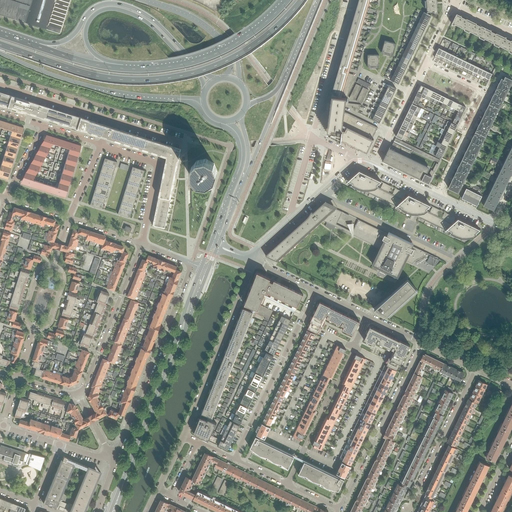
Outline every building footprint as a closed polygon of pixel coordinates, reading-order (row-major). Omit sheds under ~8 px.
[(0,0),(0,15),(22,22),(28,0),(0,0)] [(28,0),(22,22),(59,34),(69,0),(28,0)] [(331,93),(345,97),(347,97),(353,75),(348,73),(369,0),(358,0),(339,66),(341,66),(340,69),(338,68),(331,93)] [(425,0),(427,12),(433,12),(434,12),(434,13),(437,13),(436,0),(425,0)] [(424,12),(421,17),(428,21),(431,16),(430,15),(424,12)] [(451,23),(465,30),(470,21),(456,14),(451,23)] [(428,21),(421,17),(419,22),(426,26),(428,21)] [(465,30),(480,37),(484,28),(470,21),(465,30)] [(419,22),(416,27),(424,30),(426,26),(419,22)] [(424,30),(416,27),(414,32),(421,35),(424,30)] [(480,37),(494,43),(498,35),(484,28),(480,37)] [(414,32),(412,37),(419,40),(421,35),(414,32)] [(494,43),(508,50),(511,41),(498,35),(494,43)] [(419,40),(412,37),(409,42),(417,45),(419,40)] [(381,53),(382,53),(392,56),(392,54),(395,44),(384,41),(381,51),(382,51),(381,53)] [(409,42),(407,46),(414,50),(417,45),(409,42)] [(407,46),(406,49),(405,51),(412,55),(414,50),(407,46)] [(438,59),(442,50),(438,48),(434,57),(438,59)] [(446,52),(442,50),(438,59),(442,61),(446,52)] [(405,51),(402,56),(410,60),(412,55),(405,51)] [(450,54),(446,52),(442,61),(446,63),(450,54)] [(454,56),(450,54),(446,63),(450,65),(454,56)] [(378,66),(379,66),(379,55),(367,55),(367,66),(367,68),(378,68),(378,66)] [(410,60),(402,56),(400,61),(407,64),(410,60)] [(458,58),(454,56),(450,65),(454,67),(458,58)] [(463,60),(458,58),(454,67),(458,69),(463,60)] [(467,62),(463,60),(458,69),(462,71),(467,62)] [(400,61),(398,66),(405,69),(407,64),(400,61)] [(471,64),(467,62),(462,71),(466,73),(471,64)] [(475,66),(471,64),(466,73),(470,75),(475,66)] [(405,69),(398,66),(395,71),(402,74),(405,69)] [(479,68),(475,66),(470,75),(474,77),(479,68)] [(483,70),(479,68),(474,77),(478,79),(483,70)] [(487,72),(483,70),(478,79),(482,81),(487,72)] [(395,71),(393,76),(400,79),(402,74),(395,71)] [(491,74),(487,72),(482,81),(487,83),(491,74)] [(400,79),(393,76),(391,81),(397,84),(398,84),(400,79)] [(494,92),(503,96),(511,80),(505,77),(503,80),(501,79),(494,92)] [(358,79),(356,82),(369,88),(371,85),(358,79)] [(356,84),(349,98),(355,101),(361,87),(356,84)] [(386,90),(393,94),(396,88),(395,88),(388,85),(386,90)] [(416,94),(420,96),(425,88),(420,85),(416,94)] [(356,101),(361,104),(368,90),(363,87),(356,101)] [(429,90),(425,88),(420,96),(420,97),(424,99),(429,90)] [(386,90),(384,95),(391,98),(393,94),(386,90)] [(433,92),(429,90),(424,99),(428,101),(433,92)] [(0,105),(166,158),(168,158),(168,159),(169,159),(173,160),(172,160),(174,161),(174,160),(176,161),(177,161),(178,161),(181,149),(0,92),(0,105)] [(437,93),(433,92),(428,101),(432,103),(437,93)] [(497,110),(503,96),(494,92),(488,106),(497,110)] [(441,95),(437,93),(432,103),(436,105),(441,95)] [(420,97),(420,96),(416,94),(412,103),(416,105),(420,97)] [(381,100),(388,103),(391,98),(384,95),(381,100)] [(436,105),(440,106),(445,97),(441,95),(436,105)] [(344,103),(344,101),(344,98),(347,99),(347,98),(331,96),(327,132),(330,133),(330,136),(366,153),(373,139),(372,139),(377,128),(346,113),(342,112),(343,105),(352,106),(355,111),(356,108),(359,110),(361,105),(344,103)] [(448,99),(445,97),(440,106),(444,108),(448,99)] [(452,101),(448,99),(444,108),(448,110),(452,101)] [(381,100),(379,105),(386,108),(388,103),(381,100)] [(456,103),(452,101),(448,110),(452,112),(456,103)] [(461,105),(456,103),(452,112),(456,114),(461,105)] [(409,108),(418,113),(420,108),(411,104),(409,108)] [(377,110),(384,113),(386,108),(379,105),(377,110)] [(465,107),(461,105),(456,114),(461,116),(465,107)] [(481,120),(490,124),(497,110),(488,106),(481,120)] [(416,117),(418,113),(409,108),(407,112),(416,117)] [(377,110),(374,114),(381,118),(384,113),(377,110)] [(405,116),(414,121),(416,117),(407,112),(405,116)] [(372,120),(379,123),(381,118),(374,114),(372,120)] [(461,116),(456,114),(452,122),(457,124),(461,116)] [(412,125),(414,121),(405,116),(403,120),(412,125)] [(403,120),(401,124),(410,129),(412,125),(403,120)] [(483,138),(490,124),(481,120),(474,133),(483,138)] [(447,121),(445,126),(454,130),(456,126),(447,121)] [(14,132),(16,125),(8,123),(6,130),(14,132)] [(408,133),(410,129),(401,124),(399,128),(408,133)] [(23,128),(16,125),(14,132),(21,134),(23,128)] [(452,134),(454,130),(445,126),(443,130),(452,134)] [(399,128),(397,132),(406,137),(408,133),(399,128)] [(450,138),(452,134),(443,130),(441,134),(450,138)] [(404,141),(406,137),(397,132),(395,137),(404,141)] [(483,138),(474,133),(468,147),(477,151),(483,138)] [(448,142),(450,138),(441,134),(439,138),(448,142)] [(42,141),(50,143),(52,137),(46,135),(42,141)] [(58,139),(52,137),(50,143),(52,144),(56,145),(58,139)] [(438,163),(439,160),(395,138),(393,141),(438,163)] [(439,138),(437,142),(446,146),(448,142),(439,138)] [(72,150),(74,144),(67,142),(65,148),(72,150)] [(428,183),(437,164),(435,163),(432,171),(430,170),(428,175),(425,173),(427,168),(408,159),(411,151),(393,142),(390,147),(389,147),(382,161),(423,181),(428,183)] [(444,150),(446,146),(437,142),(435,146),(444,150)] [(81,146),(74,144),(72,150),(79,152),(81,146)] [(442,154),(444,150),(435,146),(433,150),(442,154)] [(470,165),(477,151),(468,147),(461,161),(470,165)] [(440,159),(442,154),(433,150),(431,154),(440,159)] [(104,158),(103,164),(109,165),(115,167),(116,162),(104,158)] [(168,158),(166,158),(164,167),(158,197),(164,198),(170,199),(174,181),(177,167),(178,161),(177,161),(176,161),(174,160),(174,161),(172,160),(173,160),(169,159),(168,159),(168,158)] [(213,165),(205,160),(196,162),(191,169),(191,178),(192,179),(197,185),(206,187),(214,182),(217,173),(213,165)] [(470,165),(461,161),(454,175),(463,179),(470,165)] [(506,183),(511,170),(511,168),(504,164),(497,178),(506,183)] [(144,171),(132,167),(130,172),(136,174),(143,176),(144,171)] [(0,176),(7,179),(8,175),(9,173),(1,170),(0,172),(0,176)] [(481,230),(362,173),(359,171),(346,183),(347,182),(354,187),(357,188),(362,190),(367,190),(367,193),(395,207),(396,206),(403,211),(407,212),(412,214),(416,214),(417,217),(445,231),(446,230),(453,235),(456,236),(461,238),(466,238),(470,237),(473,237),(476,235),(475,233),(479,230),(481,231),(481,230)] [(457,193),(463,179),(454,175),(448,188),(457,193)] [(19,183),(27,185),(29,179),(23,177),(19,183)] [(506,183),(497,178),(491,192),(500,196),(506,183)] [(39,182),(32,180),(29,179),(27,185),(35,188),(39,182)] [(57,195),(59,188),(57,188),(51,186),(49,192),(57,195)] [(65,197),(67,191),(59,188),(57,195),(65,197)] [(471,191),(466,189),(461,198),(466,201),(471,191)] [(204,190),(191,190),(191,197),(192,205),(192,208),(205,208),(205,207),(205,201),(208,201),(211,192),(208,192),(204,192),(204,191),(204,190)] [(471,191),(466,201),(471,203),(476,194),(471,191)] [(493,210),(500,196),(491,192),(484,206),(493,210)] [(481,196),(476,194),(471,203),(476,206),(481,196)] [(278,261),(277,261),(322,220),(335,227),(336,224),(342,212),(348,216),(349,215),(335,209),(337,207),(325,201),(324,203),(312,213),(311,212),(309,216),(307,218),(305,220),(265,256),(277,261),(278,261)] [(18,215),(18,216),(20,210),(13,207),(12,213),(14,214),(13,217),(16,218),(17,215),(18,215)] [(23,210),(20,210),(18,216),(20,216),(19,219),(20,219),(19,222),(20,222),(21,219),(22,220),(22,219),(24,220),(27,212),(23,210)] [(27,212),(24,220),(29,221),(29,222),(30,222),(29,225),(30,225),(34,214),(27,212)] [(41,216),(34,214),(30,225),(32,226),(32,223),(34,223),(38,224),(41,216)] [(41,216),(38,224),(40,225),(41,226),(40,229),(42,229),(43,226),(44,226),(45,224),(47,218),(45,218),(46,217),(41,216)] [(435,258),(439,260),(438,260),(439,260),(440,260),(412,246),(413,244),(388,232),(387,234),(358,220),(357,220),(358,220),(352,232),(336,224),(335,227),(380,249),(372,265),(397,277),(405,261),(412,264),(413,263),(413,262),(414,261),(415,260),(416,259),(417,259),(420,258),(421,257),(422,257),(423,256),(423,255),(424,254),(425,253),(431,256),(430,256),(431,256),(435,258),(434,258),(435,258)] [(78,231),(77,234),(79,234),(79,236),(81,237),(82,235),(83,235),(83,236),(85,236),(84,239),(85,239),(88,231),(85,230),(79,228),(78,231)] [(3,231),(2,236),(12,239),(13,240),(13,238),(12,237),(9,236),(10,234),(3,231)] [(88,231),(85,239),(84,242),(85,243),(86,240),(87,241),(88,240),(91,241),(94,233),(88,231)] [(94,233),(91,241),(94,242),(94,243),(95,243),(94,246),(96,246),(100,235),(94,233)] [(100,235),(96,246),(97,247),(98,243),(102,245),(104,239),(105,237),(104,236),(100,235)] [(104,239),(102,245),(99,252),(101,252),(102,249),(103,249),(106,250),(109,242),(106,241),(106,239),(104,239)] [(109,242),(106,250),(110,251),(109,252),(111,252),(110,255),(115,244),(109,242)] [(55,249),(57,249),(58,250),(59,250),(60,250),(61,251),(62,251),(66,252),(69,253),(69,250),(72,251),(72,248),(67,247),(66,246),(65,246),(64,246),(62,245),(60,245),(59,244),(57,243),(57,244),(55,249)] [(115,244),(110,255),(111,255),(112,252),(114,253),(115,250),(120,252),(119,254),(121,255),(121,253),(122,251),(123,248),(123,247),(119,245),(118,245),(116,244),(115,244)] [(122,251),(121,253),(121,255),(120,257),(119,257),(118,259),(116,258),(115,259),(117,260),(124,263),(128,254),(122,251)] [(146,259),(146,260),(148,263),(152,265),(155,258),(148,255),(147,260),(146,259)] [(439,261),(431,257),(429,262),(435,265),(439,261)] [(162,261),(155,258),(152,265),(153,265),(153,267),(153,268),(155,268),(156,268),(159,269),(162,261)] [(147,265),(148,263),(146,260),(145,260),(142,260),(140,266),(147,269),(148,265),(147,265)] [(162,261),(159,269),(162,270),(162,271),(164,272),(163,275),(165,274),(165,272),(166,271),(167,271),(170,264),(166,262),(162,261)] [(177,267),(170,264),(167,271),(169,271),(172,273),(177,270),(176,269),(177,267)] [(147,269),(140,266),(139,269),(138,268),(136,273),(137,273),(146,277),(147,275),(146,275),(147,273),(146,273),(147,271),(146,270),(147,269)] [(19,273),(16,271),(15,274),(27,278),(29,272),(21,269),(19,273)] [(177,270),(172,273),(171,276),(167,275),(167,276),(178,280),(181,272),(177,270)] [(270,279),(257,272),(244,305),(244,307),(245,307),(253,310),(252,312),(269,319),(272,311),(262,306),(260,305),(264,294),(270,279)] [(110,276),(109,278),(117,281),(119,277),(109,273),(108,275),(110,276)] [(26,283),(27,278),(15,274),(14,276),(18,277),(17,280),(26,283)] [(178,281),(178,280),(167,276),(166,278),(167,279),(168,278),(169,278),(168,283),(176,286),(178,281)] [(142,283),(143,281),(135,278),(133,283),(143,286),(143,284),(143,283),(142,283)] [(297,307),(298,305),(303,295),(274,280),(274,281),(270,279),(264,294),(267,295),(268,293),(297,307)] [(12,282),(11,284),(11,285),(24,289),(26,283),(17,280),(16,283),(12,282)] [(176,286),(168,283),(164,281),(164,282),(167,284),(166,284),(167,285),(166,288),(174,291),(176,286)] [(416,289),(409,281),(391,297),(390,296),(389,296),(385,299),(374,309),(387,316),(399,305),(416,289)] [(105,284),(106,285),(107,285),(106,288),(113,291),(115,286),(105,282),(105,284)] [(22,294),(24,289),(11,285),(11,287),(15,288),(14,291),(22,294)] [(139,292),(139,291),(131,287),(129,292),(139,296),(140,294),(139,293),(139,292)] [(172,297),(174,291),(166,288),(164,291),(163,292),(160,291),(160,292),(171,297),(172,297)] [(97,293),(99,294),(98,295),(107,298),(109,294),(98,290),(97,293)] [(14,291),(13,294),(9,293),(8,295),(21,299),(22,294),(14,291)] [(171,297),(160,292),(160,293),(162,294),(162,295),(161,299),(169,302),(171,297)] [(80,300),(75,299),(76,296),(68,293),(66,299),(79,303),(80,300)] [(19,305),(21,299),(8,295),(7,297),(11,299),(10,302),(6,300),(6,301),(19,305)] [(78,305),(79,303),(66,299),(64,304),(73,307),(74,304),(78,305)] [(105,303),(96,299),(96,301),(97,302),(96,304),(105,308),(106,305),(104,304),(105,303)] [(167,307),(169,302),(161,299),(159,303),(159,302),(158,303),(156,302),(155,303),(167,307)] [(138,306),(138,304),(138,303),(131,300),(129,305),(139,309),(140,306),(138,306)] [(6,303),(10,304),(8,308),(17,310),(19,305),(6,301),(6,303)] [(319,302),(309,322),(310,323),(307,329),(317,334),(321,327),(320,326),(325,316),(326,317),(326,318),(343,327),(342,330),(353,335),(359,322),(348,317),(348,318),(345,316),(346,315),(332,309),(331,310),(329,309),(330,307),(319,302)] [(167,307),(155,303),(155,304),(157,305),(157,306),(158,307),(156,310),(165,313),(167,307)] [(63,310),(75,314),(76,311),(72,310),(73,307),(64,304),(63,310)] [(103,312),(105,308),(96,304),(96,305),(92,304),(91,307),(103,312)] [(101,317),(103,312),(91,307),(90,308),(94,309),(93,313),(101,317)] [(221,363),(201,414),(211,418),(252,312),(243,308),(223,359),(224,360),(223,363),(221,363)] [(136,316),(134,315),(133,315),(134,312),(127,309),(125,314),(136,318),(136,316)] [(75,316),(75,314),(63,310),(61,315),(69,318),(71,314),(75,316)] [(163,318),(165,313),(156,310),(155,313),(154,313),(154,314),(151,313),(151,314),(163,318)] [(160,325),(163,318),(151,314),(150,315),(153,316),(153,317),(152,322),(160,325)] [(290,320),(281,315),(279,320),(288,325),(291,320),(290,320)] [(98,326),(100,321),(87,316),(86,319),(90,320),(89,322),(98,326)] [(132,325),(130,324),(131,321),(124,319),(122,323),(131,327),(132,325)] [(279,320),(276,325),(286,330),(288,325),(279,320)] [(94,334),(96,330),(83,325),(82,329),(86,331),(94,334)] [(157,335),(159,330),(147,325),(146,326),(149,327),(149,328),(150,329),(148,332),(157,335)] [(283,335),(286,330),(276,325),(274,330),(283,335)] [(363,340),(372,344),(374,345),(375,342),(377,342),(393,350),(394,348),(395,349),(390,359),(389,359),(386,365),(388,366),(388,367),(396,371),(399,364),(400,365),(410,345),(399,340),(399,341),(369,326),(366,333),(363,340)] [(16,336),(15,336),(23,339),(23,338),(22,338),(23,333),(13,330),(12,332),(15,333),(14,335),(16,336)] [(274,330),(272,335),(281,340),(283,335),(274,330)] [(306,330),(304,334),(305,334),(304,336),(303,336),(311,340),(314,334),(306,330)] [(157,335),(148,332),(147,335),(146,335),(146,336),(143,335),(142,336),(154,341),(157,335)] [(126,339),(124,338),(125,336),(118,333),(116,337),(126,341),(126,339)] [(279,345),(281,340),(272,335),(269,340),(279,345)] [(152,346),(154,341),(142,336),(142,337),(145,338),(144,339),(145,340),(144,343),(152,346)] [(309,346),(311,340),(303,336),(301,339),(302,340),(301,342),(300,341),(309,346)] [(87,347),(89,343),(80,339),(80,341),(78,341),(77,343),(87,347)] [(13,342),(12,346),(20,349),(21,344),(11,340),(11,341),(13,342)] [(269,340),(267,345),(276,349),(279,345),(269,340)] [(306,351),(309,346),(300,341),(298,345),(299,346),(298,348),(297,347),(306,351)] [(123,349),(120,348),(121,345),(114,342),(113,347),(123,351),(123,349)] [(36,347),(47,351),(47,349),(44,348),(44,345),(37,343),(36,347)] [(152,346),(144,343),(143,346),(142,346),(141,347),(139,346),(138,347),(150,352),(152,346)] [(274,354),(276,349),(267,345),(264,350),(274,354)] [(336,345),(322,375),(330,379),(331,379),(346,350),(336,345)] [(148,356),(150,352),(138,347),(138,348),(141,349),(139,353),(148,356)] [(296,351),(297,351),(296,353),(295,353),(294,353),(303,357),(306,351),(297,347),(296,351)] [(242,372),(244,373),(255,350),(253,349),(242,372)] [(120,358),(117,357),(118,354),(111,351),(109,356),(119,360),(120,358)] [(33,357),(44,360),(45,357),(41,356),(42,354),(34,352),(33,357)] [(265,352),(262,357),(270,361),(273,356),(265,352)] [(78,359),(85,362),(87,357),(77,353),(77,355),(79,356),(78,359)] [(148,356),(139,353),(137,357),(136,358),(134,357),(133,358),(145,362),(148,356)] [(294,353),(293,357),(294,357),(293,359),(292,358),(292,359),(300,363),(303,357),(294,353)] [(356,354),(353,359),(363,364),(365,359),(356,354)] [(424,355),(425,362),(433,366),(433,368),(440,371),(444,363),(425,354),(424,355)] [(415,370),(414,372),(422,375),(424,371),(421,370),(425,362),(424,355),(423,355),(415,370)] [(262,357),(259,362),(268,367),(270,361),(262,357)] [(9,361),(10,362),(11,359),(9,358),(8,360),(4,359),(2,365),(7,367),(9,361)] [(143,368),(145,362),(133,358),(133,359),(136,360),(135,361),(136,361),(134,365),(143,368)] [(109,364),(110,362),(107,360),(103,359),(102,359),(101,364),(110,367),(111,365),(109,364)] [(298,368),(300,363),(292,359),(290,362),(291,363),(290,365),(289,364),(298,368)] [(353,359),(351,364),(361,369),(363,364),(353,359)] [(34,368),(38,370),(40,364),(31,361),(30,366),(34,367),(34,368)] [(259,362),(257,368),(265,372),(268,367),(259,362)] [(75,366),(74,369),(81,371),(83,367),(74,363),(73,365),(75,366)] [(444,363),(440,371),(443,372),(441,376),(445,377),(447,374),(453,377),(451,380),(455,382),(456,380),(460,382),(463,374),(463,373),(444,363)] [(289,364),(287,368),(288,368),(287,370),(286,370),(295,374),(298,368),(289,364)] [(351,364),(349,369),(358,374),(361,369),(351,364)] [(143,368),(134,365),(133,368),(132,368),(132,369),(129,368),(129,369),(141,373),(143,368)] [(385,372),(394,376),(396,371),(388,367),(385,372)] [(40,370),(38,370),(34,368),(32,374),(40,377),(42,371),(40,370)] [(74,370),(72,374),(71,377),(78,380),(81,371),(74,369),(73,368),(73,369),(74,370)] [(108,375),(105,374),(106,371),(99,368),(97,373),(107,377),(108,375)] [(257,368),(254,373),(263,377),(265,372),(257,368)] [(138,379),(141,373),(129,369),(128,370),(131,371),(131,372),(130,376),(138,379)] [(346,374),(356,379),(358,374),(349,369),(346,374)] [(292,380),(295,374),(286,370),(285,374),(286,374),(285,376),(284,376),(292,380)] [(383,377),(391,381),(394,376),(385,372),(383,377)] [(254,373),(252,378),(260,382),(263,377),(254,373)] [(410,381),(418,385),(422,377),(414,373),(410,381)] [(353,384),(356,379),(346,374),(344,379),(353,384)] [(66,386),(69,378),(63,376),(63,375),(62,375),(61,376),(59,383),(66,386)] [(314,410),(330,379),(322,375),(306,406),(314,410)] [(138,379),(130,376),(129,379),(128,379),(128,380),(125,379),(125,380),(136,384),(138,379)] [(281,381),(289,385),(292,380),(284,376),(282,379),(283,380),(282,382),(281,381)] [(71,377),(70,378),(69,378),(66,386),(67,386),(68,386),(69,386),(77,382),(78,381),(78,380),(71,377)] [(383,377),(380,382),(389,387),(391,381),(383,377)] [(104,384),(102,383),(103,381),(95,378),(94,382),(104,386),(104,384)] [(252,378),(249,383),(258,388),(260,382),(252,378)] [(343,385),(351,389),(353,384),(344,379),(341,384),(343,385)] [(137,384),(136,384),(125,380),(124,381),(127,382),(127,383),(128,384),(126,387),(135,390),(137,384)] [(435,381),(434,380),(415,420),(416,421),(435,381)] [(484,391),(486,385),(487,384),(478,380),(475,386),(484,391)] [(286,391),(289,385),(281,381),(279,385),(280,385),(279,387),(278,387),(286,391)] [(414,393),(418,385),(410,381),(406,389),(414,393)] [(378,388),(386,392),(389,387),(380,382),(378,388)] [(249,383),(247,389),(255,393),(258,388),(249,383)] [(348,394),(351,389),(343,385),(341,390),(348,394)] [(475,386),(472,392),(481,396),(484,391),(475,386)] [(135,390),(126,387),(125,390),(124,390),(124,391),(121,390),(121,391),(133,395),(135,390)] [(275,393),(284,397),(286,391),(278,387),(276,391),(277,391),(276,393),(275,393)] [(375,393),(384,397),(386,392),(378,388),(375,393)] [(247,389),(244,394),(253,398),(255,393),(247,389)] [(402,397),(410,401),(414,393),(406,389),(402,397)] [(338,396),(346,399),(348,394),(341,390),(338,396)] [(450,400),(453,394),(445,390),(443,393),(442,393),(441,395),(450,400)] [(28,391),(26,397),(34,400),(36,394),(28,391)] [(130,401),(133,395),(121,391),(120,392),(123,393),(123,394),(122,398),(130,401)] [(37,392),(36,394),(34,400),(33,405),(35,406),(37,402),(40,403),(43,394),(37,392)] [(478,403),(481,396),(472,392),(469,399),(478,403)] [(281,402),(284,397),(275,393),(274,396),(274,397),(274,399),(273,398),(281,402)] [(372,398),(381,402),(384,397),(375,393),(372,398)] [(43,394),(40,403),(43,404),(42,408),(44,408),(48,396),(43,394)] [(244,394),(242,399),(250,403),(253,398),(244,394)] [(447,405),(450,400),(441,395),(440,397),(441,397),(439,402),(447,405)] [(54,397),(48,396),(44,408),(46,409),(47,405),(51,406),(54,397)] [(343,405),(346,399),(338,396),(335,401),(343,405)] [(52,411),(55,412),(59,399),(54,397),(51,406),(54,407),(52,411)] [(406,409),(410,401),(402,397),(398,405),(406,409)] [(92,406),(100,402),(97,398),(88,398),(92,406)] [(130,401),(122,398),(121,401),(120,401),(120,402),(117,401),(116,402),(119,403),(127,407),(128,407),(130,401)] [(273,398),(271,402),(272,403),(271,404),(270,404),(278,408),(281,402),(273,398)] [(370,403),(379,407),(381,402),(372,398),(370,403)] [(57,413),(58,408),(62,410),(64,401),(59,399),(55,412),(57,413)] [(242,399),(239,404),(248,409),(250,403),(242,399)] [(476,403),(470,400),(468,399),(465,405),(474,409),(475,407),(474,407),(476,403)] [(341,410),(343,405),(335,401),(333,406),(341,410)] [(96,412),(104,409),(102,405),(104,404),(103,402),(101,403),(101,402),(100,402),(92,406),(96,412)] [(437,404),(436,407),(444,411),(447,405),(439,402),(438,404),(437,404)] [(66,411),(70,413),(75,405),(69,403),(66,411)] [(124,416),(127,407),(119,403),(119,405),(121,406),(121,407),(118,413),(119,415),(120,415),(120,414),(124,416)] [(367,408),(376,413),(379,407),(370,403),(367,408)] [(239,404),(237,410),(245,414),(248,409),(239,404)] [(275,414),(278,408),(270,404),(268,408),(269,408),(268,410),(267,410),(275,414)] [(70,413),(73,417),(79,413),(75,405),(70,413)] [(394,413),(403,417),(406,409),(398,405),(394,413)] [(465,405),(463,410),(470,414),(472,410),(473,411),(474,409),(465,405)] [(316,411),(314,410),(306,406),(292,436),(302,441),(302,440),(316,411)] [(330,412),(338,415),(341,410),(333,406),(330,412)] [(442,415),(444,411),(436,407),(435,408),(436,408),(434,412),(435,412),(435,414),(442,417),(443,416),(442,415)] [(365,414),(374,418),(376,413),(367,408),(365,414)] [(97,419),(98,419),(107,414),(104,409),(96,412),(96,413),(94,413),(95,414),(95,413),(98,418),(97,418),(97,419)] [(108,416),(117,419),(118,415),(119,415),(118,413),(110,410),(108,416)] [(237,410),(234,415),(242,419),(245,414),(237,410)] [(273,420),(275,414),(267,410),(265,413),(266,414),(265,416),(264,415),(264,416),(273,420)] [(463,410),(460,416),(468,420),(469,418),(469,417),(470,414),(463,410)] [(336,421),(338,415),(330,412),(328,417),(336,421)] [(79,413),(73,417),(69,419),(70,421),(72,420),(75,424),(83,420),(79,413)] [(390,421),(399,425),(403,417),(394,413),(390,421)] [(418,426),(423,414),(421,413),(415,425),(418,426)] [(511,415),(507,413),(500,427),(508,432),(511,426),(511,425),(511,415)] [(365,414),(362,419),(371,423),(374,418),(365,414)] [(433,418),(432,419),(440,423),(442,417),(435,414),(434,416),(433,415),(432,417),(433,418)] [(475,435),(484,415),(482,414),(473,434),(475,435)] [(234,415),(231,420),(240,424),(242,419),(234,415)] [(270,425),(273,420),(264,416),(262,419),(263,420),(262,422),(270,426),(270,425)] [(333,426),(336,421),(328,417),(326,416),(324,421),(333,426)] [(460,416),(457,421),(465,425),(467,421),(467,422),(468,420),(460,416)] [(30,429),(37,431),(40,423),(40,422),(37,421),(38,418),(34,417),(33,420),(30,429)] [(210,435),(216,423),(208,419),(207,421),(206,420),(200,417),(193,434),(208,441),(208,440),(210,435)] [(28,422),(26,421),(24,427),(30,429),(33,420),(30,419),(30,420),(28,419),(28,422)] [(76,427),(74,428),(78,429),(87,424),(86,424),(84,420),(84,419),(83,420),(75,424),(76,427)] [(360,424),(369,428),(371,423),(362,419),(360,424)] [(437,429),(440,423),(432,419),(429,425),(437,429)] [(43,433),(46,421),(45,421),(44,424),(40,423),(37,431),(37,432),(43,433)] [(230,421),(227,426),(237,430),(239,425),(230,421)] [(331,431),(333,426),(324,421),(321,426),(331,431)] [(395,433),(399,425),(390,421),(387,429),(395,433)] [(457,421),(455,426),(463,431),(464,429),(463,428),(465,425),(457,421)] [(258,432),(256,435),(264,439),(270,427),(262,423),(260,426),(258,425),(255,431),(258,432)] [(55,437),(58,428),(59,425),(55,424),(54,427),(51,426),(50,426),(48,435),(55,437)] [(357,429),(366,434),(369,428),(360,424),(357,429)] [(437,429),(429,425),(426,431),(434,434),(437,429)] [(234,435),(237,430),(227,426),(225,431),(234,435)] [(319,431),(328,435),(331,431),(321,426),(319,431)] [(455,426),(452,432),(460,436),(461,432),(462,432),(463,431),(455,426)] [(70,432),(69,435),(69,437),(70,437),(71,436),(75,437),(78,429),(74,428),(72,427),(71,432),(70,432)] [(506,438),(508,432),(500,427),(493,442),(501,446),(504,440),(505,441),(506,438)] [(55,437),(61,439),(63,434),(63,433),(61,433),(62,430),(61,430),(61,429),(58,428),(55,437)] [(357,429),(355,435),(364,439),(366,434),(357,429)] [(386,438),(391,441),(395,433),(387,429),(383,437),(386,438)] [(225,431),(223,436),(232,440),(234,435),(225,431)] [(326,440),(328,435),(319,431),(316,436),(326,440)] [(431,440),(434,434),(426,431),(424,436),(431,440)] [(452,432),(449,437),(458,441),(459,439),(458,439),(460,436),(452,432)] [(352,440),(361,444),(364,439),(355,435),(352,440)] [(223,436),(221,440),(220,441),(230,445),(232,440),(223,436)] [(259,438),(255,436),(250,448),(253,450),(252,452),(287,469),(287,470),(288,469),(289,466),(290,466),(292,463),(291,462),(294,457),(286,453),(260,441),(261,439),(259,438)] [(314,441),(324,445),(326,440),(316,436),(314,441)] [(429,446),(431,440),(424,436),(421,442),(429,446)] [(457,443),(458,441),(449,437),(447,443),(450,444),(454,447),(456,443),(457,443)] [(382,446),(390,450),(394,442),(391,441),(386,438),(382,446)] [(350,445),(358,449),(361,444),(352,440),(350,445)] [(227,450),(230,445),(220,441),(218,445),(218,446),(227,450)] [(321,450),(324,445),(314,441),(312,446),(321,450)] [(426,452),(429,446),(421,442),(420,444),(419,444),(418,446),(419,446),(418,448),(426,452)] [(501,446),(493,442),(485,457),(494,462),(497,455),(498,456),(498,454),(499,453),(498,452),(501,446)] [(0,454),(4,456),(2,459),(2,460),(2,461),(3,461),(3,462),(4,462),(5,462),(6,462),(6,461),(8,461),(8,464),(11,462),(13,462),(12,465),(17,467),(19,463),(20,464),(21,461),(25,462),(24,463),(38,469),(43,457),(28,453),(27,454),(25,454),(25,453),(0,445),(0,454)] [(347,450),(356,454),(358,449),(350,445),(347,450)] [(449,445),(445,451),(453,455),(454,455),(455,453),(455,452),(456,449),(449,445)] [(386,458),(390,450),(382,446),(378,454),(386,458)] [(423,457),(426,452),(418,448),(415,453),(414,453),(423,457)] [(345,456),(353,460),(356,454),(347,450),(345,456)] [(451,461),(453,455),(445,451),(443,457),(451,461)] [(420,463),(423,457),(414,453),(412,457),(413,457),(412,459),(420,463)] [(212,461),(216,463),(218,459),(206,454),(204,454),(203,457),(207,460),(207,459),(208,459),(208,460),(209,461),(210,460),(212,461)] [(374,462),(382,466),(386,458),(378,454),(374,462)] [(54,508),(63,487),(74,462),(66,458),(63,456),(62,460),(60,460),(42,503),(54,508)] [(351,465),(353,460),(345,456),(342,461),(351,465)] [(203,457),(200,464),(207,467),(209,463),(211,464),(212,461),(210,460),(209,461),(208,460),(208,459),(207,459),(207,460),(203,457)] [(451,461),(443,457),(440,463),(448,467),(451,461)] [(218,459),(216,463),(213,469),(215,470),(216,467),(219,468),(222,461),(218,459)] [(418,469),(420,463),(412,459),(410,464),(409,464),(418,469)] [(485,471),(488,465),(480,461),(473,476),(481,480),(484,474),(485,474),(487,471),(485,471)] [(298,475),(333,492),(334,492),(335,490),(338,491),(344,479),(340,478),(338,477),(338,478),(312,465),(304,462),(301,467),(299,470),(300,471),(298,475)] [(350,466),(342,462),(336,474),(344,478),(346,475),(348,476),(351,470),(349,469),(350,466)] [(374,462),(370,470),(378,474),(382,466),(374,462)] [(230,465),(226,463),(222,473),(224,474),(225,471),(227,472),(230,465)] [(445,473),(448,467),(440,463),(437,469),(445,473)] [(194,481),(195,481),(199,484),(207,467),(200,464),(192,480),(194,481)] [(415,474),(418,469),(409,464),(407,468),(408,468),(407,471),(415,474)] [(87,467),(68,511),(82,511),(100,472),(87,467)] [(239,469),(235,467),(230,477),(233,478),(234,476),(235,477),(239,469)] [(445,473),(437,469),(434,475),(442,479),(445,473)] [(247,473),(243,471),(238,481),(241,482),(242,480),(244,481),(247,473)] [(365,480),(374,484),(378,476),(369,471),(365,480)] [(412,480),(415,474),(407,471),(405,475),(404,474),(403,476),(412,480)] [(504,482),(501,489),(510,493),(511,488),(511,476),(508,474),(505,480),(505,479),(503,482),(504,482)] [(251,475),(247,485),(249,486),(250,484),(252,485),(255,477),(251,475)] [(441,481),(442,479),(434,475),(431,481),(439,485),(440,483),(441,484),(441,482),(441,481)] [(409,486),(412,480),(403,476),(402,478),(403,479),(401,482),(409,486)] [(478,487),(481,480),(473,476),(466,490),(474,494),(476,490),(477,490),(479,488),(478,487)] [(182,485),(190,489),(194,481),(192,480),(186,477),(182,485)] [(222,479),(217,477),(211,490),(216,492),(222,479)] [(260,479),(255,489),(257,490),(258,488),(260,489),(264,481),(260,479)] [(229,482),(225,480),(218,493),(223,496),(229,482)] [(362,488),(370,492),(374,484),(365,480),(362,488)] [(439,485),(431,481),(428,488),(437,492),(437,491),(436,490),(439,485)] [(405,489),(406,488),(407,487),(398,482),(396,487),(405,492),(405,490),(405,489)] [(268,483),(263,493),(266,494),(267,492),(269,493),(272,485),(268,483)] [(187,496),(189,491),(190,489),(182,485),(179,491),(180,493),(187,496)] [(405,492),(396,487),(394,492),(402,496),(403,495),(404,494),(404,493),(404,492),(405,492)] [(276,488),(272,497),(274,498),(275,496),(277,497),(280,490),(276,488)] [(366,500),(370,492),(362,488),(358,496),(366,500)] [(435,494),(437,492),(428,488),(425,494),(428,495),(433,498),(435,494)] [(503,508),(510,493),(501,489),(498,496),(497,496),(495,498),(496,499),(494,503),(503,508)] [(474,494),(466,490),(459,504),(467,508),(470,503),(471,504),(472,501),(471,501),(474,494)] [(193,499),(199,502),(203,494),(197,491),(194,499),(193,499)] [(289,494),(285,492),(280,501),(282,502),(283,500),(285,501),(289,494)] [(402,496),(394,492),(391,497),(400,501),(401,500),(401,499),(401,498),(402,496)] [(199,502),(204,504),(208,496),(203,494),(199,502)] [(204,504),(210,507),(214,499),(208,496),(204,504)] [(297,498),(293,496),(288,505),(290,506),(291,504),(294,505),(297,498)] [(354,504),(362,508),(366,500),(358,496),(354,504)] [(423,501),(432,505),(434,500),(426,496),(425,499),(424,499),(423,501)] [(389,501),(398,506),(398,504),(399,504),(400,502),(400,501),(391,497),(389,501)] [(210,507),(215,510),(219,501),(214,499),(210,507)] [(305,502),(301,500),(297,509),(299,510),(300,508),(302,509),(305,502)] [(58,501),(55,508),(63,511),(67,511),(70,506),(58,501)] [(215,510),(219,511),(220,511),(224,504),(219,501),(215,510)] [(398,506),(389,501),(387,506),(395,510),(396,510),(396,509),(397,508),(397,507),(398,506)] [(429,509),(432,505),(423,501),(423,502),(422,503),(422,504),(422,505),(421,505),(429,509)] [(170,511),(173,506),(168,503),(166,503),(164,507),(166,508),(168,509),(166,511),(170,511)] [(500,511),(503,508),(494,503),(491,510),(490,510),(488,511),(500,511)]
